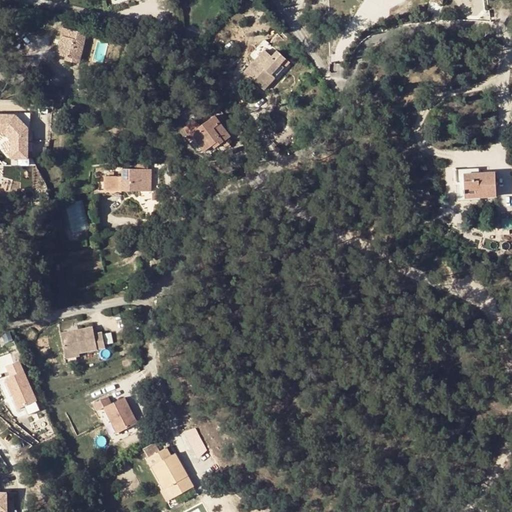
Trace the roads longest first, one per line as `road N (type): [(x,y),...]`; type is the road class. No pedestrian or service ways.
road 1 (residential): [(491,24),(414,26),(377,37),(323,136),(217,198),(177,272),(155,292),(0,326)]
road 2 (unknown): [(31,0),(159,9)]
